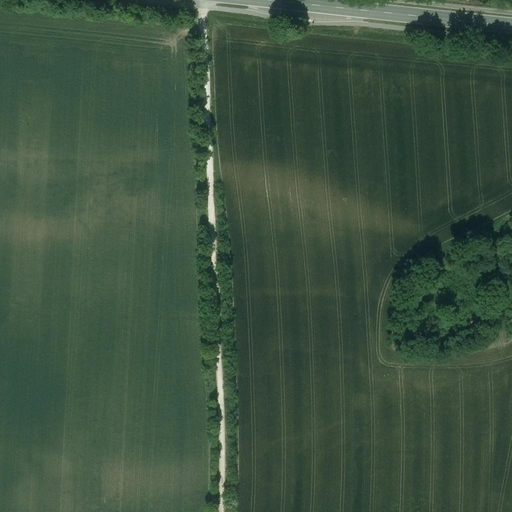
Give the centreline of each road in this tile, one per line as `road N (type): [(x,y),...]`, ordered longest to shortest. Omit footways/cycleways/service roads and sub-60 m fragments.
road 1 (track): [(203,0),(221,511)]
road 2 (secondary): [(268,0),(511,25)]
